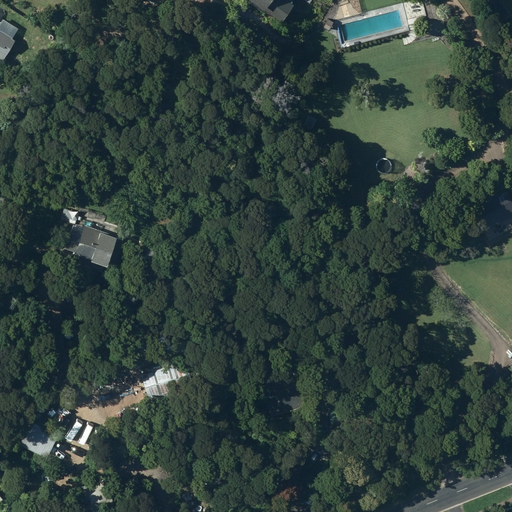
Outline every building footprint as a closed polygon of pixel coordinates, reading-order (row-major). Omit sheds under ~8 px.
[(221,1),(219,0),(204,0),(202,3),(212,11),(221,1)] [(245,0),(261,13),(263,10),(279,23),(292,7),(284,0),(245,0)] [(0,53),(5,57),(14,42),(0,33),(0,53)] [(312,133),(320,116),(309,111),(302,128),(312,133)] [(511,202),(504,189),(471,208),(483,230),(511,213),(511,202)] [(121,239),(83,226),(78,243),(67,240),(64,250),(73,253),(73,255),(75,256),(73,264),(109,276),(121,239)] [(142,266),(152,265),(151,248),(138,249),(139,259),(142,259),(142,266)] [(149,404),(193,390),(184,362),(133,379),(136,395),(138,400),(146,397),(147,400),(148,400),(149,404)] [(269,418),(300,408),(294,388),(263,398),(269,418)] [(33,423),(21,445),(48,459),(59,437),(33,423)] [(88,511),(108,511),(116,510),(108,478),(88,484),(90,493),(87,493),(88,498),(85,498),(88,511)]
